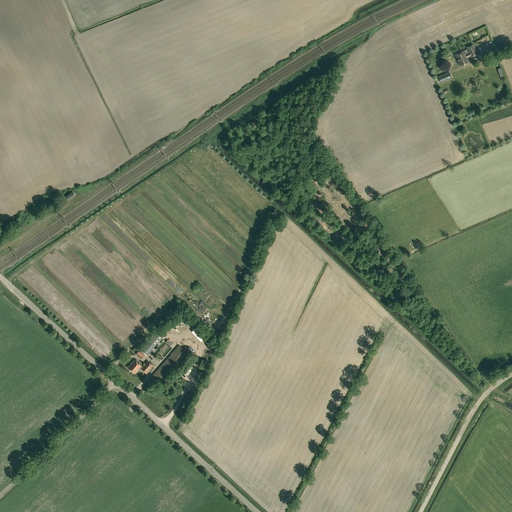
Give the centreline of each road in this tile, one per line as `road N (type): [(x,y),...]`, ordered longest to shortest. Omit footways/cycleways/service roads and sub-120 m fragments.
road 1 (tertiary): [(253,511),(0,276)]
road 2 (unclassified): [(423,511),(473,412),(511,375)]
road 3 (track): [(0,493),(114,386)]
